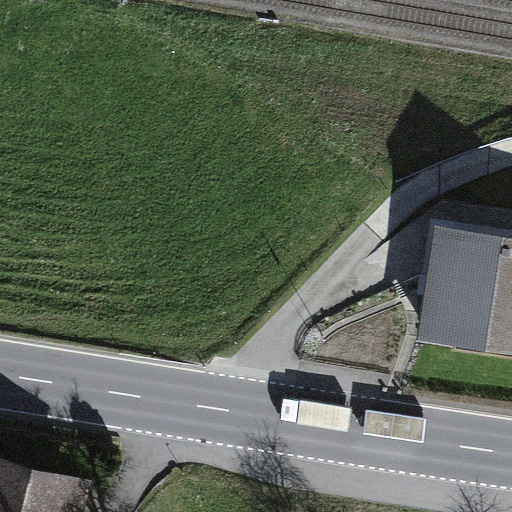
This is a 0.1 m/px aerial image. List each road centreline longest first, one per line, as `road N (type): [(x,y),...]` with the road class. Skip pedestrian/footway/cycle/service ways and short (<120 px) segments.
road 1 (track): [(129,511),(200,411),(397,211),(511,174)]
road 2 (secondary): [(0,378),(511,456)]
